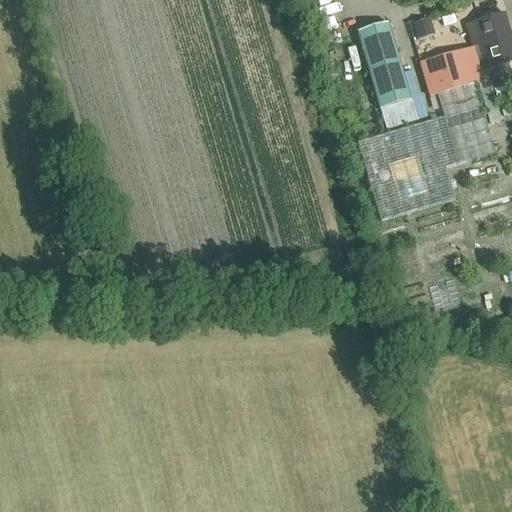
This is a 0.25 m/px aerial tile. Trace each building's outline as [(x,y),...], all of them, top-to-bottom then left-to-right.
[(466,55),(421,68),(430,99),(437,97),(476,86),(488,82),(485,72),(511,65),(511,41),(504,14),(466,24),(474,53),(478,52),(480,59),(469,62),(468,56),(467,56),(466,55)] [(416,23),(421,39),(438,34),(433,17),(416,23)] [(388,25),(357,34),(386,133),(418,123),(388,25)] [(490,83),(479,86),(490,126),(501,123),(490,83)] [(476,86),(437,97),(444,121),(358,145),(380,223),(456,202),(447,169),(496,156),(476,86)]
